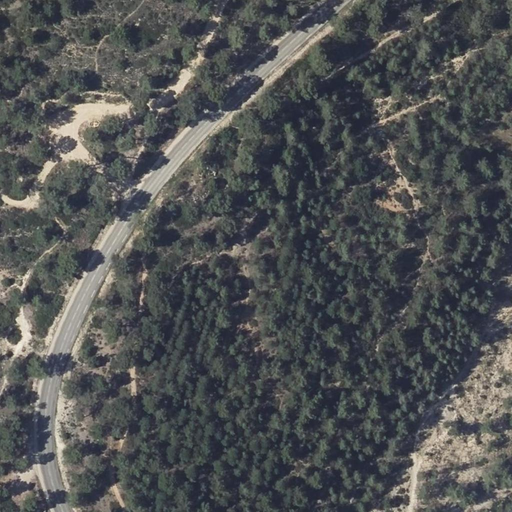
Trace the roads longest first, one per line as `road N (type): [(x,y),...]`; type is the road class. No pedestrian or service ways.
road 1 (secondary): [(337,0),(179,151),(82,297),(54,369),(44,423),(62,511)]
road 2 (track): [(136,206),(108,175),(67,151),(64,126),(78,113),(165,105),(226,0)]
road 3 (track): [(454,0),(263,116)]
road 4 (track): [(511,67),(469,107),(466,122),(511,153)]
